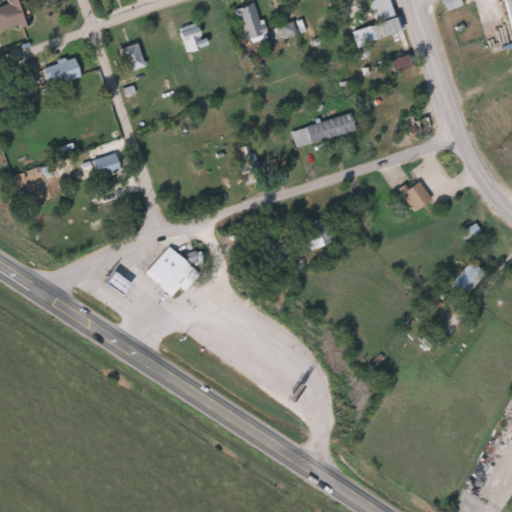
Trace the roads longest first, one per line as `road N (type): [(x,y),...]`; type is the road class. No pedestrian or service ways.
road 1 (residential): [(34,292),(154,231),(460,138)]
road 2 (trunk): [(378,511),(0,269)]
road 3 (residential): [(154,231),(82,0)]
road 4 (secondary): [(511,214),(460,138),(411,0)]
road 5 (residential): [(0,63),(175,0)]
